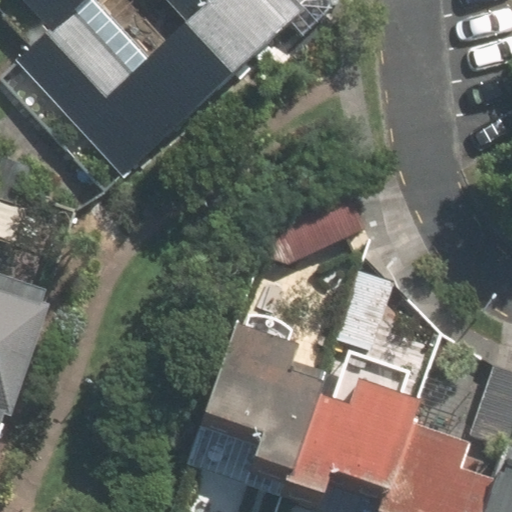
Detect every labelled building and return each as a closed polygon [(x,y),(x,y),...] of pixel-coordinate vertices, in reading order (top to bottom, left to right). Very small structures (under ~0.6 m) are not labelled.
[(14,64),(119,179),(304,13),(291,0),(163,0),(185,24),(131,73),(74,10),(49,33),(14,64)] [(18,0),(49,33),(74,10),(84,0),(18,0)] [(0,274),(0,430),(46,290),(0,274)] [(340,343),(372,353),(392,285),(360,275),(340,343)] [(258,465),(291,475),(316,398),(321,381),(289,370),(296,348),(235,328),(206,417),(267,437),(258,465)] [(329,475),(387,494),(408,427),(416,403),(357,384),(349,408),(316,398),(291,475),(288,483),(323,494),(329,475)] [(485,511),(494,484),(457,472),(466,445),(408,427),(387,494),(380,511),(485,511)] [(511,511),(511,445),(507,444),(494,484),(485,511),(511,511)]
